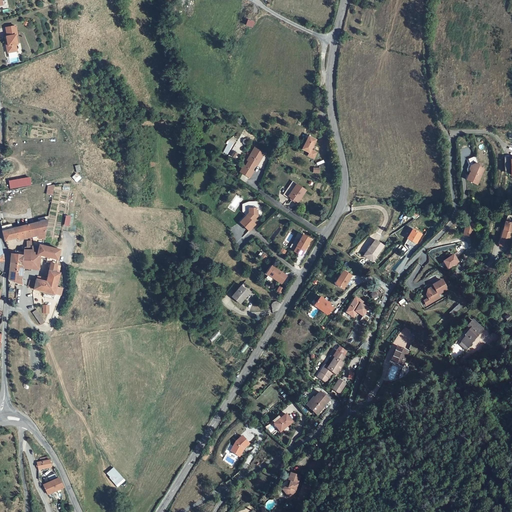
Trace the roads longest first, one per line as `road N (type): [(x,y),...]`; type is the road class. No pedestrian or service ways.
road 1 (tertiary): [(344,0),(329,76),(345,177),(340,207),(160,511)]
road 2 (residential): [(343,417),(397,278),(454,213),(449,139)]
road 3 (residential): [(343,417),(399,387),(511,353)]
road 4 (track): [(449,139),(427,69),(429,0)]
road 5 (residential): [(223,487),(343,417)]
